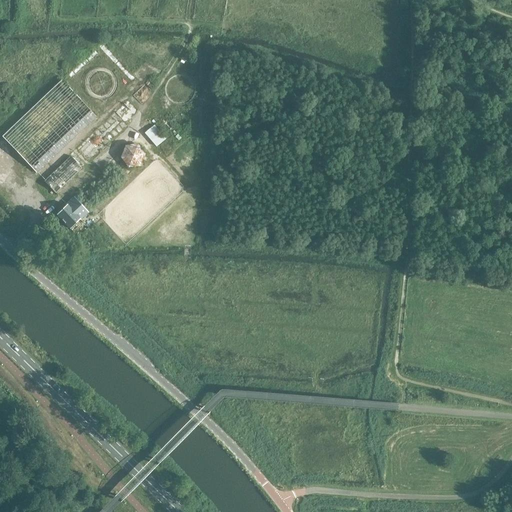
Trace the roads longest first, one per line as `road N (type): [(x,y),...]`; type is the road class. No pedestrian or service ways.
road 1 (unclassified): [(196,412),(0,240)]
road 2 (tertiary): [(178,511),(0,337)]
road 3 (unclassified): [(285,511),(204,420)]
